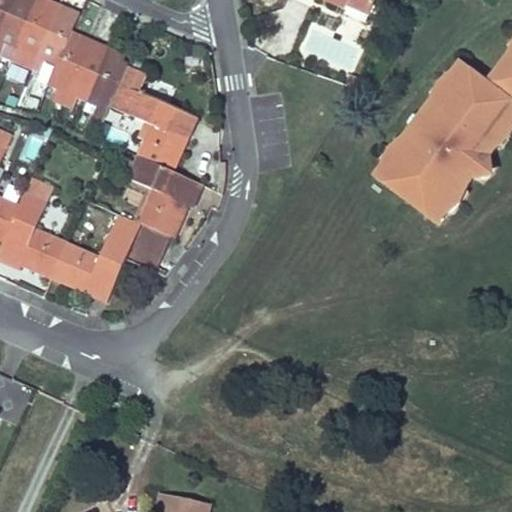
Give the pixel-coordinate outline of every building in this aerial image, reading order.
[(0,0),(0,34),(14,0),(0,0)] [(14,0),(0,34),(0,57),(1,58),(6,47),(16,51),(37,0),(14,0)] [(47,0),(37,0),(16,51),(25,56),(21,66),(31,70),(55,12),(52,11),(55,3),(47,0)] [(320,0),(346,10),(344,15),(358,21),(367,0),(320,0)] [(367,0),(358,21),(364,23),(374,0),(367,0)] [(59,5),(55,12),(61,14),(64,7),(59,5)] [(55,12),(31,70),(41,75),(46,65),(55,69),(71,32),(79,13),(64,7),(61,14),(55,12)] [(51,79),(47,87),(57,91),(52,101),(62,106),(87,49),(83,46),(86,38),(71,32),(55,69),(51,79)] [(90,40),(87,49),(93,51),(97,43),(90,40)] [(87,49),(62,106),(72,110),(77,99),(86,103),(110,48),(97,43),(93,51),(87,49)] [(16,51),(6,47),(1,58),(12,62),(16,51)] [(110,48),(86,103),(96,108),(92,118),(102,123),(109,107),(126,67),(127,65),(121,62),(124,55),(110,48)] [(16,51),(12,62),(21,66),(25,56),(16,51)] [(402,141),(381,168),(374,177),(437,224),(445,215),(465,189),(475,175),(482,180),(492,167),(485,162),(496,147),(511,124),(511,52),(510,55),(487,86),(460,66),(452,75),(431,103),(421,117),(409,132),(402,141)] [(46,65),(41,75),(51,79),(55,69),(46,65)] [(126,67),(109,107),(148,125),(136,157),(172,173),(185,141),(181,140),(184,132),(189,134),(195,118),(135,92),(143,74),(126,67)] [(428,93),(431,103),(452,75),(443,73),(428,93)] [(348,78),(344,86),(358,91),(364,83),(348,78)] [(405,124),(409,132),(421,117),(412,114),(405,124)] [(511,124),(496,147),(501,148),(511,134),(511,124)] [(0,241),(4,243),(19,206),(0,198),(0,162),(11,136),(0,131),(0,241)] [(378,159),(381,168),(402,141),(394,139),(378,159)] [(140,225),(132,244),(161,256),(169,238),(175,240),(189,207),(183,204),(186,198),(192,200),(199,185),(194,181),(172,173),(136,157),(126,180),(151,191),(138,224),(140,225)] [(30,181),(24,194),(46,204),(52,190),(30,181)] [(465,189),(445,215),(451,215),(467,195),(465,189)] [(4,243),(0,251),(0,258),(13,263),(16,256),(22,258),(19,266),(52,281),(67,244),(36,230),(46,204),(24,194),(19,206),(4,243)] [(183,204),(189,207),(192,200),(186,198),(183,204)] [(67,244),(52,281),(84,295),(88,287),(94,290),(91,298),(107,305),(127,256),(132,244),(140,225),(138,224),(118,215),(100,257),(67,244)] [(161,256),(132,244),(127,256),(156,269),(161,256)] [(16,256),(13,263),(19,266),(22,258),(16,256)] [(88,287),(84,295),(91,298),(94,290),(88,287)] [(156,511),(168,511),(172,496),(160,493),(156,511)] [(208,511),(210,505),(193,501),(192,506),(188,505),(189,500),(172,496),(168,511),(208,511)]
